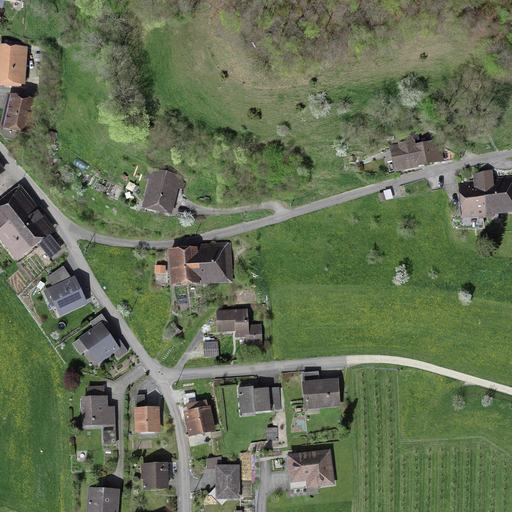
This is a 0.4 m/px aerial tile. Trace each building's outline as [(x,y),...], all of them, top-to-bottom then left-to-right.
[(23,64),(24,50),(1,48),(0,55),(0,81),(18,83),(19,64),(23,64)] [(39,98),(51,100),(52,93),(39,92),(39,98)] [(6,126),(27,130),(32,104),(12,100),(6,126)] [(415,148),(414,144),(420,143),(417,130),(401,133),(405,156),(394,158),(397,170),(442,161),(440,150),(433,151),(432,145),(415,148)] [(151,179),(148,188),(153,189),(148,205),(167,210),(173,186),(180,188),(183,177),(150,167),(146,178),(151,179)] [(508,184),(493,186),(492,172),(479,175),(482,209),(510,206),(508,184)] [(479,175),(477,175),(478,181),(459,182),(461,203),(466,203),(467,211),(482,209),(479,175)] [(47,231),(18,195),(0,209),(0,229),(4,227),(16,242),(8,248),(15,256),(47,231)] [(199,252),(201,277),(224,276),(222,250),(199,252)] [(201,277),(199,252),(170,254),(172,283),(196,281),(195,278),(201,277)] [(57,288),(50,291),(61,314),(84,303),(74,280),(72,281),(63,267),(47,278),(50,283),(53,283),(57,288)] [(248,347),(259,347),(258,328),(247,329),(246,311),(216,313),(217,332),(236,331),(237,337),(247,336),(248,347)] [(116,347),(101,327),(83,339),(82,338),(73,344),(80,354),(88,348),(92,349),(99,359),(116,347)] [(217,342),(203,343),(204,358),(218,357),(217,342)] [(306,408),(338,405),(336,382),(304,385),(306,408)] [(280,410),(278,387),(251,390),(250,387),(238,388),(241,413),(271,411),(270,405),(274,405),(274,410),(280,410)] [(106,444),(114,444),(114,409),(105,409),(104,399),(83,399),(84,422),(93,422),(93,425),(105,425),(106,444)] [(212,430),(206,403),(187,407),(189,418),(185,418),(189,434),(212,430)] [(137,411),(137,431),(158,430),(157,410),(137,411)] [(309,488),(309,486),(332,483),(328,452),(289,457),(293,490),(309,488)] [(238,498),(238,467),(219,467),(219,458),(207,460),(207,467),(216,467),(216,487),(210,494),(222,505),(229,498),(238,498)] [(166,465),(143,466),(144,478),(146,478),(146,488),(166,487),(166,465)] [(115,511),(117,492),(90,490),(88,511),(115,511)]
